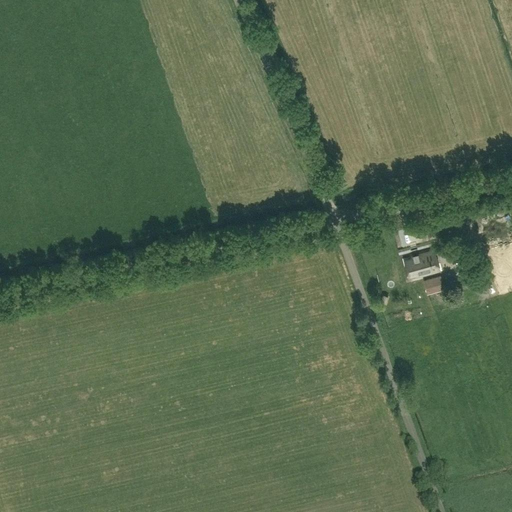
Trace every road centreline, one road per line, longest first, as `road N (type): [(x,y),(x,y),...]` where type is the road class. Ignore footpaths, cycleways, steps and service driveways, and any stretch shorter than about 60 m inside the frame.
road 1 (unclassified): [(0,292),(336,220)]
road 2 (unclassified): [(439,511),(336,220)]
road 3 (unclassified): [(336,220),(241,0)]
road 4 (unclassified): [(336,220),(511,180)]
